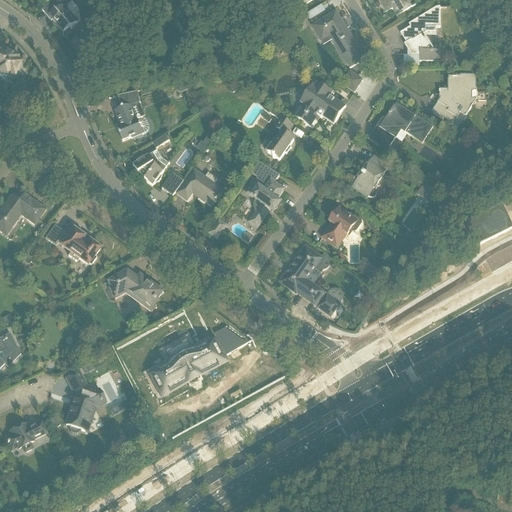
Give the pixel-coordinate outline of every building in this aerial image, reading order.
[(54,0),(42,11),(49,19),(50,18),(63,33),(69,28),(71,30),(72,29),(78,23),(72,15),(67,10),(68,7),(72,4),(72,3),(72,2),(69,0),(54,0)] [(288,0),(296,11),(301,8),(305,5),(310,3),(313,0),(288,0)] [(383,0),(379,3),(385,15),(392,10),(397,17),(412,8),(407,0),(401,0),(399,2),(397,0),(383,0)] [(410,28),(400,34),(406,44),(404,45),(409,52),(410,51),(414,57),(420,57),(420,62),(430,63),(440,63),(440,52),(434,52),(426,37),(436,37),(436,28),(440,28),(440,8),(436,8),(417,20),(409,25),(410,28)] [(365,60),(347,30),(345,32),(339,23),(341,21),(336,12),(312,27),(321,42),(330,37),(350,70),(360,64),(359,63),(365,60)] [(0,77),(2,79),(3,76),(6,78),(8,73),(14,76),(16,73),(20,67),(19,66),(21,63),(16,60),(17,57),(6,52),(0,49),(0,77)] [(496,58),(491,61),(496,69),(501,66),(496,58)] [(342,86),(354,94),(363,81),(350,73),(342,86)] [(439,104),(432,114),(443,121),(443,119),(448,122),(447,123),(453,127),(453,126),(458,129),(460,125),(462,125),(467,118),(469,114),(472,110),(465,105),(466,103),(468,98),(469,94),(469,93),(476,92),(476,76),(470,76),(460,76),(460,78),(457,77),(452,77),(448,77),(448,91),(441,91),(441,92),(441,99),(440,99),(438,103),(439,104)] [(184,83),(174,87),(176,92),(182,94),(187,91),(184,83)] [(297,109),(292,117),(304,124),(312,130),(320,119),(321,120),(322,118),(324,116),(335,123),(346,107),(330,97),(333,93),(331,92),(324,88),(317,83),(314,87),(312,85),(308,92),(306,96),(300,104),(304,106),(300,111),(297,109)] [(465,105),(472,110),(477,101),(476,92),(469,93),(469,94),(468,98),(466,103),(465,105)] [(138,93),(118,97),(121,110),(115,113),(119,124),(121,124),(123,127),(117,130),(122,142),(131,139),(132,140),(144,135),(146,133),(148,131),(148,127),(147,124),(145,121),(142,120),(138,120),(136,121),(130,107),(133,105),(140,104),(138,93)] [(368,140),(377,146),(387,152),(395,139),(396,140),(401,132),(405,134),(405,133),(407,135),(422,145),(433,128),(416,116),(415,117),(397,105),(395,107),(394,106),(384,122),(381,121),(368,140)] [(273,110),(270,115),(278,120),(281,116),(273,110)] [(266,153),(271,156),(279,162),(294,141),(287,136),(293,127),(281,119),(274,128),(282,134),(273,146),(271,144),(266,153)] [(401,132),(396,140),(402,143),(407,135),(405,133),(405,134),(401,132)] [(456,132),(454,135),(461,140),(463,136),(456,132)] [(155,143),(152,144),(156,150),(171,141),(167,135),(166,133),(154,141),(155,143)] [(211,133),(203,144),(209,148),(216,136),(211,133)] [(454,137),(451,141),(459,146),(461,142),(454,137)] [(162,176),(164,173),(170,165),(162,159),(157,151),(133,166),(138,175),(145,182),(153,188),(155,185),(156,185),(157,184),(158,184),(159,183),(161,180),(161,179),(162,176)] [(361,193),(368,198),(369,198),(370,198),(371,199),(372,199),(372,198),(373,198),(374,198),(374,197),(375,196),(375,195),(375,194),(375,193),(375,192),(374,191),(373,190),(387,169),(373,160),(363,174),(363,175),(360,173),(354,182),(357,184),(354,188),(361,193)] [(279,177),(271,171),(259,164),(251,175),(265,184),(269,178),(275,182),(279,177)] [(219,184),(216,187),(194,171),(177,195),(187,202),(194,193),(200,197),(198,199),(205,204),(206,203),(212,208),(226,189),(226,187),(221,183),(219,184)] [(173,175),(162,190),(173,198),(184,183),(173,175)] [(283,191),(275,186),(271,182),(263,192),(257,187),(250,196),(256,200),(253,205),(255,213),(256,214),(251,221),(258,226),(270,210),(274,213),(280,204),(276,202),(283,191)] [(423,186),(420,191),(422,193),(421,195),(431,202),(433,200),(435,201),(438,196),(423,186)] [(422,193),(420,191),(417,196),(432,206),(435,201),(433,200),(431,202),(421,195),(422,193)] [(32,201),(24,195),(23,194),(10,196),(0,210),(0,233),(1,234),(7,226),(11,229),(20,216),(34,226),(45,210),(35,203),(34,204),(31,202),(32,201)] [(415,203),(403,223),(414,230),(426,209),(415,203)] [(477,248),(490,241),(511,230),(511,228),(501,207),(466,225),(477,248)] [(321,239),(330,245),(337,250),(347,236),(351,231),(353,233),(356,232),(361,224),(361,222),(355,217),(352,218),(340,209),(329,224),(333,226),(331,230),(329,229),(321,239)] [(219,222),(210,234),(216,239),(221,232),(219,230),(223,225),(219,222)] [(64,236),(65,234),(55,226),(45,239),(56,247),(57,245),(70,254),(68,256),(77,263),(79,261),(88,267),(90,263),(92,265),(97,258),(95,257),(100,250),(89,242),(88,243),(84,239),(84,238),(73,230),(67,238),(64,236)] [(323,260),(314,253),(306,247),(295,263),(296,264),(292,270),(290,269),(279,284),(296,296),(298,294),(303,298),(302,298),(314,307),(315,305),(318,307),(317,309),(330,319),(340,305),(341,303),(342,301),(342,300),(342,299),(342,298),(342,297),(341,296),(341,295),(340,294),(339,293),(338,292),(337,292),(336,291),(335,291),(334,291),(333,291),(332,292),(331,292),(330,293),(329,293),(328,294),(327,296),(307,281),(316,269),(318,271),(319,271),(320,272),(321,272),(323,272),(324,271),(325,271),(326,271),(326,270),(327,269),(328,268),(328,267),(328,266),(329,265),(329,264),(328,263),(328,261),(327,261),(327,260),(326,259),(324,258),(323,260)] [(338,253),(335,257),(343,263),(346,259),(338,253)] [(28,257),(23,263),(28,266),(32,260),(28,257)] [(119,276),(108,282),(111,288),(109,289),(115,300),(126,294),(140,304),(151,313),(154,309),(160,301),(158,300),(163,292),(154,286),(153,288),(148,284),(149,282),(140,276),(138,279),(127,272),(119,276)] [(369,294),(362,303),(367,307),(371,310),(380,297),(372,291),(369,294)] [(10,316),(2,320),(6,328),(14,323),(10,316)] [(341,320),(337,326),(345,330),(348,325),(341,320)] [(225,328),(215,334),(227,356),(247,345),(225,328)] [(0,371),(19,352),(10,335),(0,339),(0,371)] [(164,362),(149,370),(152,376),(150,377),(162,398),(189,384),(190,385),(200,379),(199,378),(226,363),(214,341),(213,342),(210,337),(194,345),(189,336),(172,345),(159,352),(164,362)] [(61,362),(60,365),(62,370),(69,366),(66,359),(61,362)] [(89,364),(81,368),(85,375),(93,371),(89,364)] [(72,409),(66,427),(69,428),(69,430),(69,432),(70,434),(72,435),(74,436),(76,436),(78,435),(80,433),(81,431),(85,433),(94,404),(100,406),(102,397),(99,391),(86,388),(79,373),(75,375),(72,377),(66,380),(72,390),(74,394),(72,400),(74,401),(72,409)] [(12,437),(5,441),(7,444),(6,444),(7,445),(10,450),(10,451),(17,447),(17,448),(18,450),(22,449),(24,452),(26,453),(31,451),(32,448),(30,444),(34,443),(33,442),(48,434),(46,431),(42,422),(27,430),(25,425),(22,427),(23,428),(19,430),(18,429),(10,433),(12,437)] [(391,434),(389,435),(388,436),(391,441),(396,438),(393,433),(391,434)]
